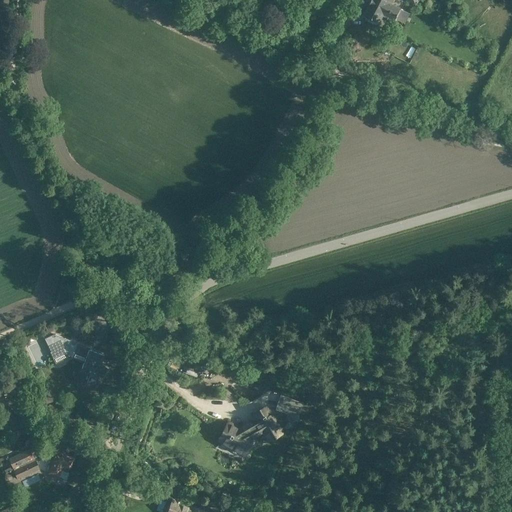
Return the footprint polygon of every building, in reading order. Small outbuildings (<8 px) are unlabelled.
[(379,24),(383,15),(388,17),(387,19),(394,23),(401,9),(391,4),(393,0),(371,0),(372,0),(372,1),(370,5),(370,4),(367,9),(368,9),(364,17),(379,24)] [(54,334),(44,339),(53,358),(63,353),(72,356),(73,352),(85,357),(80,371),(90,374),(87,382),(96,386),(106,371),(108,369),(100,364),(103,355),(94,351),(94,353),(88,351),(90,347),(54,334)] [(0,424),(14,418),(10,411),(13,410),(10,404),(14,403),(10,394),(0,398),(0,424)] [(280,394),(275,408),(287,413),(286,416),(288,417),(287,418),(288,420),(292,421),(294,420),(295,419),(296,420),(303,402),(280,394)] [(228,424),(218,439),(242,453),(251,438),(251,437),(261,431),(266,441),(281,432),(266,406),(251,414),(254,420),(237,429),(228,424)] [(36,446),(8,459),(13,469),(35,458),(34,455),(39,453),(36,446)] [(50,459),(48,464),(52,465),(49,473),(58,476),(63,465),(69,467),(72,458),(55,452),(52,460),(50,459)] [(35,458),(13,469),(18,480),(40,469),(35,458)] [(172,500),(167,511),(205,511),(192,507),(179,502),(179,503),(176,501),(172,500)]
